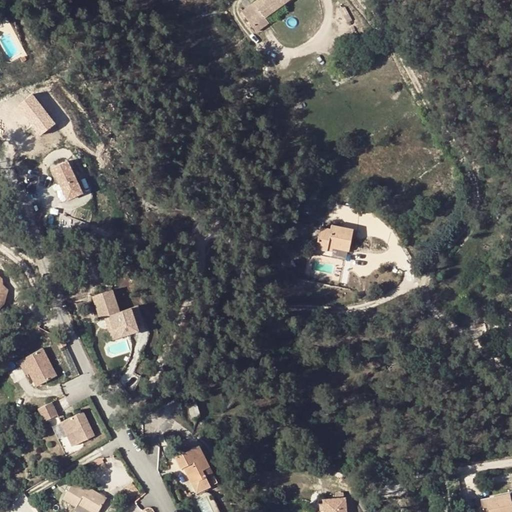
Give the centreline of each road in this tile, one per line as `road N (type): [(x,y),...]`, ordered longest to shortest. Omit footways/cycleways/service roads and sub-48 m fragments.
road 1 (unknown): [(0,507),(70,458),(153,382),(222,248),(235,247),(271,297),(308,310),(353,307),(390,292),(407,268),(388,253)]
road 2 (residential): [(0,167),(59,303),(168,511)]
road 3 (unknown): [(365,511),(382,511),(406,485),(511,472)]
